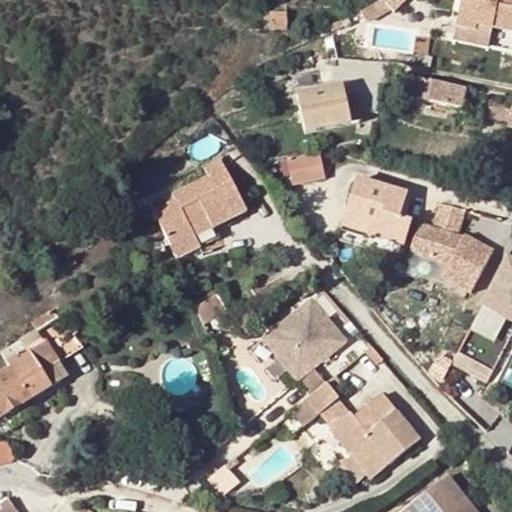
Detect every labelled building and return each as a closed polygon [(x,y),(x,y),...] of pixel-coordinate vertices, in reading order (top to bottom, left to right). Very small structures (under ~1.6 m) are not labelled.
[(402,5),(396,0),(381,0),(377,2),(385,10),(390,16),(402,5)] [(511,0),(461,0),(456,29),(476,33),(477,26),(491,28),(511,32),(511,0)] [(385,10),(377,2),(354,18),(357,23),(365,23),(385,10)] [(270,12),(269,30),(287,31),(287,3),(274,3),(274,13),(270,12)] [(456,29),(453,41),(487,47),(491,28),(477,26),(476,33),(456,29)] [(511,32),(491,28),(487,47),(511,52),(511,32)] [(465,89),(406,77),(403,96),(418,99),(462,108),(465,89)] [(298,94),(302,115),(347,105),(342,84),(298,94)] [(417,107),(418,99),(403,96),(401,104),(417,107)] [(484,119),(507,121),(509,103),(486,100),(484,119)] [(278,101),(260,105),(263,115),(280,110),(278,101)] [(263,115),(260,105),(249,108),(253,122),(264,119),(263,115)] [(351,124),(347,105),(302,115),(307,133),(351,124)] [(286,156),(289,169),(293,185),(325,177),(318,149),(286,156)] [(289,169),(286,156),(276,158),(280,171),(289,169)] [(207,221),(211,229),(247,212),(221,159),(204,167),(209,178),(172,196),(175,203),(154,214),(171,250),(195,238),(191,230),(207,221)] [(356,180),(344,218),(377,228),(374,237),(402,245),(410,224),(399,220),(406,195),(356,180)] [(431,230),(418,226),(409,255),(447,266),(442,276),(470,290),(490,246),(461,231),(460,234),(452,235),(458,217),(437,211),(431,230)] [(344,218),(341,227),(374,237),(377,228),(344,218)] [(195,238),(211,229),(207,221),(191,230),(195,238)] [(200,250),(195,238),(171,250),(177,262),(200,250)] [(464,332),(450,360),(486,378),(511,322),(511,253),(504,250),(497,262),(464,332)] [(73,256),(62,262),(66,269),(77,263),(73,256)] [(316,296),(266,336),(301,379),(350,339),(316,296)] [(39,331),(38,332),(59,319),(53,310),(45,315),(45,316),(42,323),(39,331)] [(32,323),(38,332),(39,331),(42,323),(45,316),(45,315),(32,323)] [(20,342),(2,354),(12,370),(0,378),(0,421),(51,388),(49,386),(40,372),(27,352),(23,345),(20,342)] [(40,372),(52,365),(56,362),(43,342),(27,352),(40,372)] [(40,372),(49,386),(61,379),(52,365),(40,372)] [(309,397),(319,412),(340,396),(330,380),(309,397)] [(383,391),(353,414),(370,433),(399,411),(383,391)] [(340,396),(319,412),(332,430),(353,414),(340,396)] [(309,397),(293,409),(304,424),(319,412),(309,397)] [(370,433),(353,414),(332,430),(354,457),(369,476),(372,481),(387,470),(382,464),(397,453),(402,458),(424,442),(399,411),(370,433)] [(0,440),(0,464),(11,461),(14,458),(3,439),(0,440)] [(50,477),(82,483),(86,458),(54,453),(50,477)] [(382,464),(387,470),(402,458),(397,453),(382,464)] [(357,486),(369,476),(354,457),(342,467),(357,486)] [(206,479),(211,486),(232,470),(227,463),(206,479)] [(232,470),(211,486),(220,496),(240,480),(232,470)] [(480,511),(453,476),(406,511),(480,511)] [(0,511),(15,511),(6,499),(0,503),(0,510),(1,511),(0,511)]
